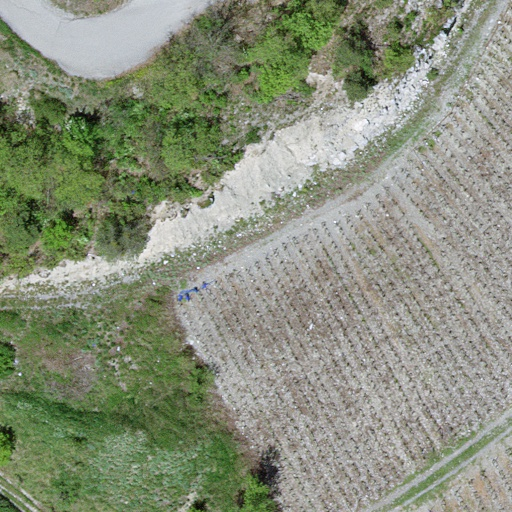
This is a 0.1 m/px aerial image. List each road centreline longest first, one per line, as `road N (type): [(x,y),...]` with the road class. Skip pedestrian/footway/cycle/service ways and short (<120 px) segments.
road 1 (track): [(494,0),(423,110),(352,176),(174,267),(71,300),(0,301)]
road 2 (track): [(17,0),(44,29),(93,53),(126,41),(152,20),(159,0)]
